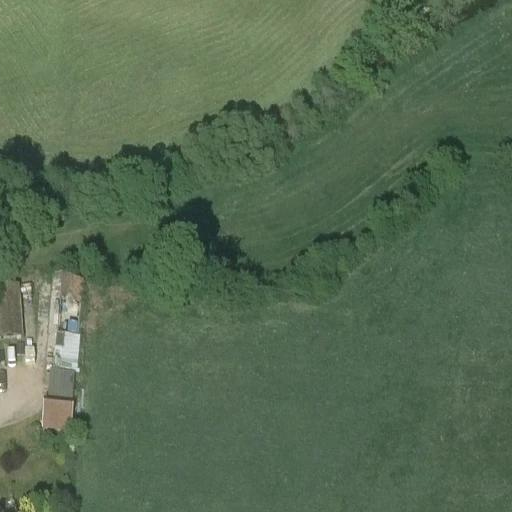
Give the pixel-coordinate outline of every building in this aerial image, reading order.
[(82,279),(55,281),(56,301),(83,300),(82,279)] [(0,287),(0,339),(22,338),(19,286),(0,287)] [(53,369),(78,369),(79,335),(54,334),(53,369)] [(49,373),(47,402),(72,403),(74,376),(49,373)] [(72,403),(47,402),(43,402),(41,432),(63,434),(62,442),(69,442),(70,434),(71,434),(73,403),(72,403)]
